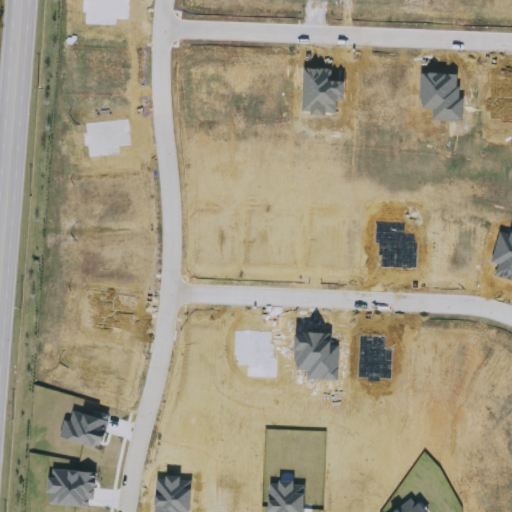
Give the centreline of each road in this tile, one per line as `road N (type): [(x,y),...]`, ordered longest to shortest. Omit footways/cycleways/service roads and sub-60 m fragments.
road 1 (residential): [(125,511),(169,287),(165,0)]
road 2 (residential): [(511,39),(164,23)]
road 3 (residential): [(511,312),(450,297),(169,287)]
road 4 (tertiary): [(14,0),(0,184)]
